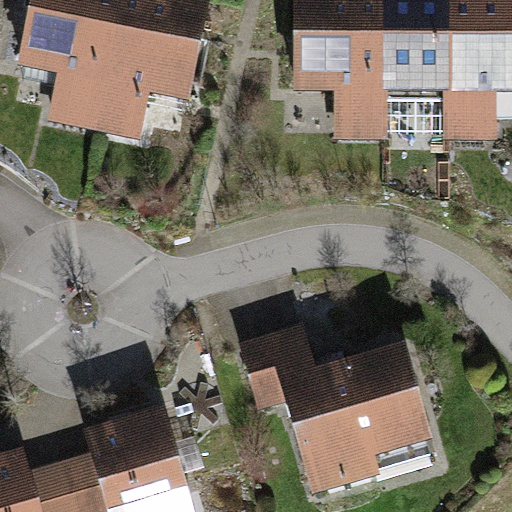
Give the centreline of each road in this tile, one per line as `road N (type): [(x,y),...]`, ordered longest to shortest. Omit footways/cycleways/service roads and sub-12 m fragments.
road 1 (residential): [(511,333),(473,291),(420,258),(346,241),(130,296)]
road 2 (residential): [(130,296),(113,270),(83,259),(41,281),(33,311),(44,341),(89,358)]
